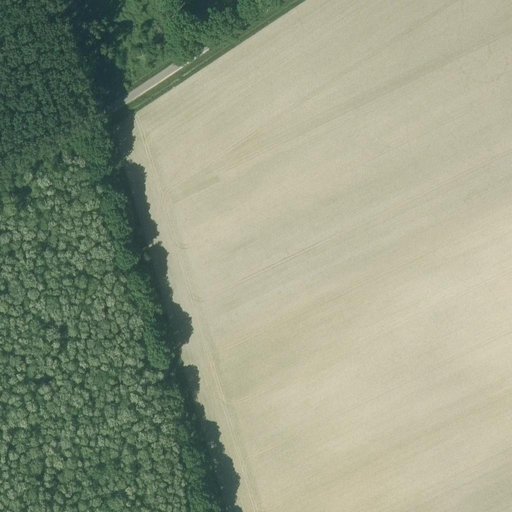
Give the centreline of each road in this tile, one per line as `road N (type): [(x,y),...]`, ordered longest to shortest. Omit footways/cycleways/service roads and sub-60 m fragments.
road 1 (track): [(63,0),(219,511)]
road 2 (unclassified): [(0,167),(98,118),(274,0)]
